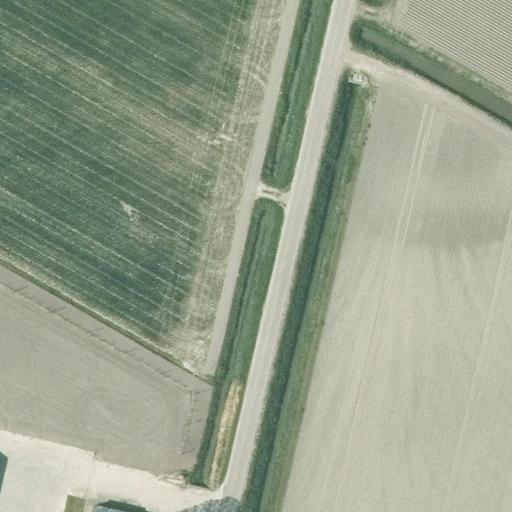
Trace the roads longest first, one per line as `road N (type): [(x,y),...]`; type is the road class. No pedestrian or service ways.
road 1 (tertiary): [(228,511),(345,0)]
road 2 (track): [(511,136),(394,71),(333,54)]
